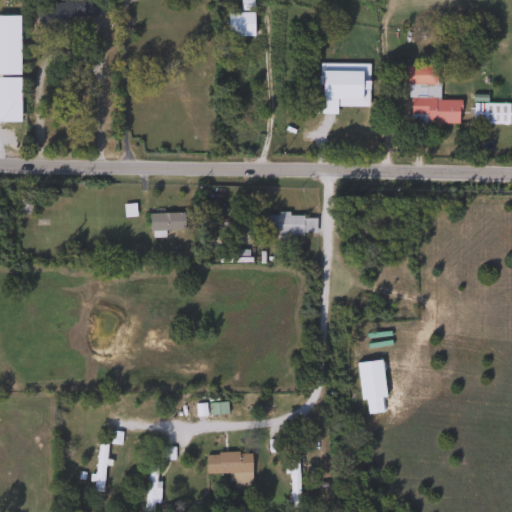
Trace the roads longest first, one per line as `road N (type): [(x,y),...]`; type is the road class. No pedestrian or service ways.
road 1 (residential): [(511,171),(0,161)]
road 2 (residential): [(323,165),(318,386),(304,411),(273,421),(119,424)]
